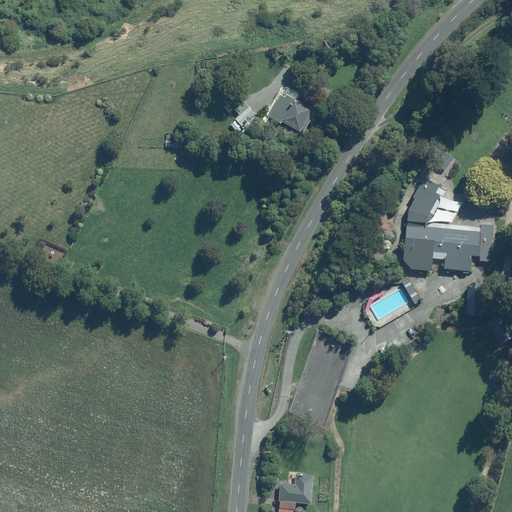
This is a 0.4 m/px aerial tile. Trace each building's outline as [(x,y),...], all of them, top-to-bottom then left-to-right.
[(280,123),(280,122),(300,132),(312,109),(280,93),(267,117),(280,123)] [(245,109),(228,124),(233,130),(250,115),(245,109)] [(437,185),(422,178),(405,209),(402,257),(408,268),(423,268),(430,259),(430,251),(443,253),(443,268),(468,270),(468,254),(480,254),(480,260),(493,261),(492,225),(430,221),(441,194),(434,191),(437,185)] [(406,278),(400,281),(414,305),(420,301),(406,278)] [(481,288),(466,287),(465,314),(480,315),(481,288)] [(398,289),(369,306),(376,319),(405,302),(398,289)] [(312,476),(295,474),(294,484),(280,484),(278,511),(292,511),(294,503),(309,503),(312,476)]
